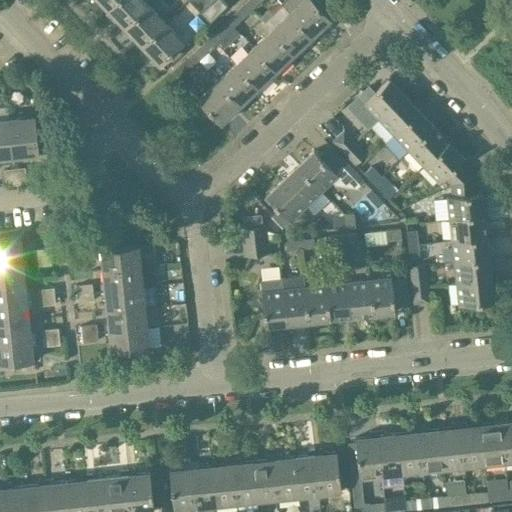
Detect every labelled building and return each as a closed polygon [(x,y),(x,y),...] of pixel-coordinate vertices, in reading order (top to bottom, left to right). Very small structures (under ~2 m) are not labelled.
[(96,0),(106,11),(117,0),(96,0)] [(146,6),(140,0),(117,0),(106,11),(123,28),(146,6)] [(188,0),(200,12),(209,4),(205,0),(188,0)] [(200,12),(210,21),(228,4),(223,0),(212,0),(209,4),(200,12)] [(247,0),(244,3),(252,12),(264,0),(247,0)] [(330,21),(309,0),(304,0),(289,15),(311,38),(330,21)] [(244,3),(226,20),(234,28),(252,12),(244,3)] [(146,6),(123,28),(140,46),(163,24),(146,6)] [(271,32),(293,55),(311,38),(289,15),(271,32)] [(208,37),(216,45),(234,28),(226,20),(208,37)] [(157,64),(181,42),(163,24),(140,46),(157,64)] [(253,48),(276,72),(293,55),(271,32),(253,48)] [(208,37),(190,53),(198,61),(216,45),(208,37)] [(235,65),(258,89),(276,72),(253,48),(235,65)] [(172,71),(179,78),(198,61),(190,53),(172,71)] [(235,65),(218,82),(240,106),(258,89),(235,65)] [(369,84),(348,104),(368,126),(369,125),(378,117),(379,118),(404,95),(389,79),(376,91),(369,84)] [(200,99),(199,99),(222,123),(240,106),(218,82),(200,99)] [(379,118),(394,134),(419,110),(404,95),(379,118)] [(419,110),(394,134),(409,150),(434,126),(419,110)] [(38,155),(34,117),(8,120),(12,158),(38,155)] [(8,120),(0,120),(0,159),(12,158),(8,120)] [(434,126),(409,150),(424,165),(449,142),(434,126)] [(343,129),(332,140),(349,159),(361,148),(343,129)] [(464,158),(449,142),(424,165),(439,181),(444,177),(452,185),(474,174),(461,160),(464,158)] [(298,165),(322,190),(331,181),(334,183),(356,187),(363,180),(329,145),(319,154),(314,149),(298,165)] [(355,164),(366,153),(361,148),(349,159),(355,164)] [(298,165),(283,180),(306,205),(314,213),(329,199),(321,191),(322,190),(298,165)] [(26,183),(24,166),(13,167),(15,184),(26,183)] [(372,166),(364,173),(374,183),(381,176),(372,166)] [(3,169),(5,185),(15,184),(13,167),(3,169)] [(448,198),(433,199),(436,220),(450,218),(484,214),(482,192),(476,193),(474,174),(452,185),(453,195),(447,196),(448,198)] [(381,176),(374,183),(383,193),(389,199),(398,190),(393,184),(391,186),(381,176)] [(272,216),(283,226),(290,219),(290,220),(306,205),(283,180),(267,195),(280,209),(272,216)] [(345,228),(356,227),(354,212),(344,213),(345,228)] [(484,214),(450,218),(452,240),(486,236),(484,214)] [(265,226),(242,228),(243,242),(267,239),(265,226)] [(386,240),(401,238),(400,228),(385,229),(386,240)] [(416,229),(406,230),(408,244),(418,243),(416,229)] [(356,233),(343,234),(344,243),(357,242),(356,233)] [(329,235),(330,245),(344,243),(343,234),(329,235)] [(486,236),(452,240),(454,261),(489,257),(486,236)] [(313,237),(300,239),(301,248),(314,247),(313,237)] [(19,238),(0,240),(0,261),(22,259),(19,238)] [(245,256),(269,253),(267,239),(243,242),(245,256)] [(286,240),(287,250),(301,248),(300,239),(286,240)] [(419,258),(418,243),(408,244),(409,259),(419,258)] [(99,250),(101,271),(140,267),(138,246),(99,250)] [(48,249),(32,251),(33,258),(49,256),(48,249)] [(72,262),(88,260),(87,252),(72,254),(72,262)] [(50,266),(49,256),(33,258),(34,267),(50,266)] [(489,257),(454,261),(457,283),(491,279),(489,257)] [(0,282),(24,280),(22,259),(0,261),(0,282)] [(425,263),(410,265),(411,279),(426,278),(425,263)] [(101,271),(103,292),(142,288),(140,267),(101,271)] [(282,277),(287,323),(309,321),(305,287),(303,275),(282,277)] [(262,292),(265,326),(287,323),(282,277),(260,279),(262,292)] [(392,281),(392,277),(369,280),(373,314),(395,312),(395,305),(409,304),(406,280),(392,281)] [(414,303),(429,301),(426,278),(411,279),(414,303)] [(459,305),(493,301),(491,279),(457,283),(459,305)] [(0,302),(26,300),(24,280),(0,282),(0,302)] [(352,316),(373,314),(369,280),(348,282),(352,316)] [(327,285),(330,319),(352,316),(348,282),(327,285)] [(91,285),(75,286),(76,295),(91,293),(91,285)] [(305,287),(309,321),(330,319),(327,285),(305,287)] [(103,292),(105,312),(144,308),(142,288),(103,292)] [(52,289),(37,291),(38,299),(53,297),(52,289)] [(77,302),(92,301),(91,293),(76,295),(77,302)] [(54,305),(53,297),(38,299),(39,307),(54,305)] [(0,323),(28,320),(26,300),(0,302),(0,323)] [(144,308),(105,312),(107,332),(146,328),(144,308)] [(0,344),(30,341),(28,320),(0,323),(0,344)] [(95,325),(79,326),(80,335),(96,333),(95,325)] [(110,353),(148,349),(146,328),(107,332),(110,353)] [(57,330),(41,331),(42,339),(58,338),(57,330)] [(96,341),(96,333),(80,335),(81,342),(96,341)] [(43,347),(58,346),(58,338),(42,339),(43,347)] [(0,365),(33,362),(30,341),(0,344),(0,365)] [(507,416),(500,417),(505,461),(511,460),(511,419),(508,420),(507,416)] [(493,422),(479,423),(483,463),(505,461),(500,417),(492,418),(493,422)] [(466,421),(459,422),(464,465),(483,463),(479,423),(467,425),(466,421)] [(452,426),(437,428),(442,468),(464,465),(459,422),(452,422),(452,426)] [(425,429),(425,425),(417,426),(422,470),(442,468),(437,428),(425,429)] [(410,431),(397,432),(401,472),(422,470),(417,426),(410,427),(410,431)] [(383,430),(376,431),(381,474),(401,472),(397,432),(383,434),(383,430)] [(355,437),(359,477),(381,474),(376,431),(369,431),(369,435),(355,437)] [(322,453),(322,450),(314,451),(319,494),(340,492),(336,452),(322,453)] [(307,451),(308,455),(294,456),(298,497),(319,494),(314,451),(307,451)] [(298,497),(294,456),(281,458),(281,454),(274,455),(279,499),(298,497)] [(266,455),(266,459),(253,461),(257,501),(279,499),(274,455),(266,455)] [(240,462),(239,458),(232,459),(237,503),(257,501),(253,461),(240,462)] [(224,460),(225,464),(211,465),(216,506),(237,503),(232,459),(224,460)] [(216,506),(211,465),(199,467),(198,463),(191,464),(196,508),(216,506)] [(169,470),(173,510),(196,508),(191,464),(183,465),(184,468),(169,470)] [(134,469),(127,470),(132,511),(148,511),(154,511),(149,472),(135,474),(134,469)] [(120,476),(107,477),(111,511),(132,511),(127,470),(120,471),(120,476)] [(94,478),(94,474),(86,475),(90,511),(111,511),(107,477),(94,478)] [(79,480),(65,482),(68,511),(90,511),(86,475),(79,476),(79,480)] [(53,483),(52,478),(45,479),(48,511),(68,511),(65,482),(53,483)] [(39,485),(25,486),(27,511),(48,511),(45,479),(38,480),(39,485)] [(11,483),(3,484),(6,511),(27,511),(25,486),(11,488),(11,483)] [(507,487),(487,490),(488,501),(509,498),(508,487),(507,487)] [(488,501),(487,490),(466,492),(468,503),(488,501)] [(466,492),(445,494),(446,505),(468,503),(466,492)] [(446,505),(445,494),(425,496),(426,507),(446,505)] [(426,507),(425,496),(404,499),(405,509),(426,507)] [(404,499),(384,501),(385,511),(405,509),(404,499)] [(368,502),(368,511),(381,511),(385,511),(384,501),(368,502)]
